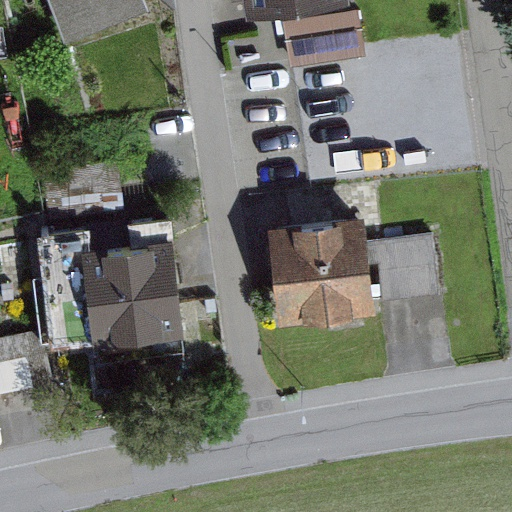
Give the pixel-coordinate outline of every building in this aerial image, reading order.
[(50,0),(70,50),(156,15),(150,0),(50,0)] [(349,11),(347,0),(230,0),(231,5),(245,3),(248,26),(349,11)] [(360,13),(285,25),(292,70),(367,58),(360,13)] [(46,172),(51,220),(127,212),(121,164),(46,172)] [(367,221),(269,234),(281,331),(379,318),(372,266),(369,242),(367,221)] [(189,342),(175,223),(130,228),(133,248),(94,253),(92,232),(42,238),(55,351),(95,347),(96,353),(189,342)] [(379,265),(383,300),(440,294),(434,235),(369,242),(372,266),(379,265)] [(36,332),(0,339),(0,395),(48,386),(36,332)]
